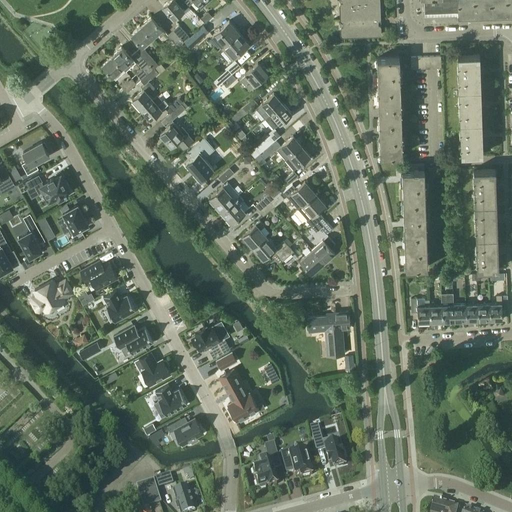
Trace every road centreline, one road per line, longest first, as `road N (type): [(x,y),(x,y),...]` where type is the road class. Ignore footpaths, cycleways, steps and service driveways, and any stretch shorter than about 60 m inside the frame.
road 1 (tertiary): [(385,381),(374,264),(354,171),(317,86),(259,0)]
road 2 (residential): [(346,292),(266,291),(71,62)]
road 3 (residential): [(230,511),(223,428),(112,230)]
road 4 (residential): [(511,159),(433,162),(429,69)]
road 5 (residential): [(112,230),(75,159),(28,99)]
